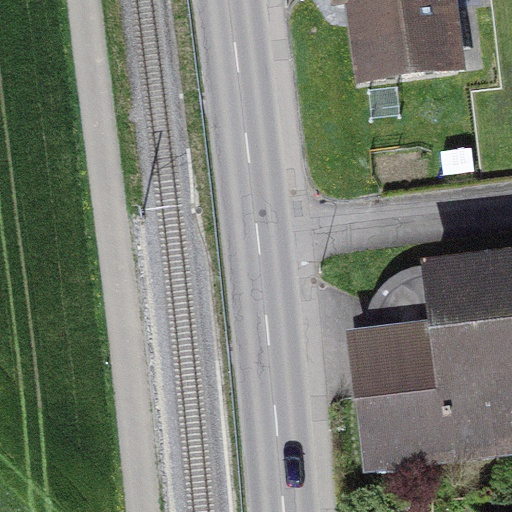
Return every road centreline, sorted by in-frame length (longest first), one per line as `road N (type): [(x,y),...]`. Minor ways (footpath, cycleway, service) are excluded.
road 1 (unclassified): [(81,0),(141,511)]
road 2 (secondary): [(252,242),(273,511)]
road 3 (unclassified): [(252,242),(511,216)]
road 4 (secondary): [(224,0),(252,242)]
